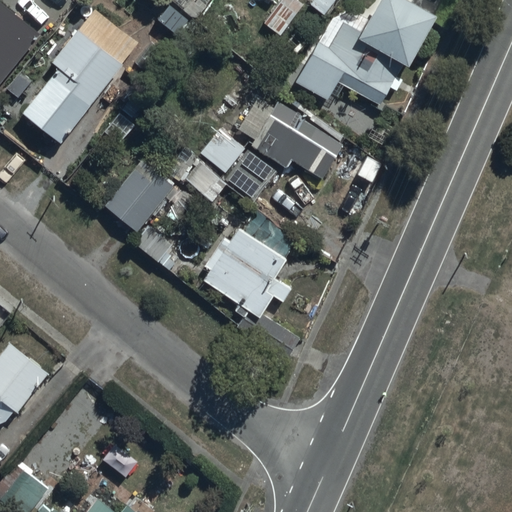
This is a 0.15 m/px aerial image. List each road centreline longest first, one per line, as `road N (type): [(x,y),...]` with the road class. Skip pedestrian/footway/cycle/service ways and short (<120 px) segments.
road 1 (tertiary): [(319,481),(511,41)]
road 2 (residential): [(319,481),(0,205)]
